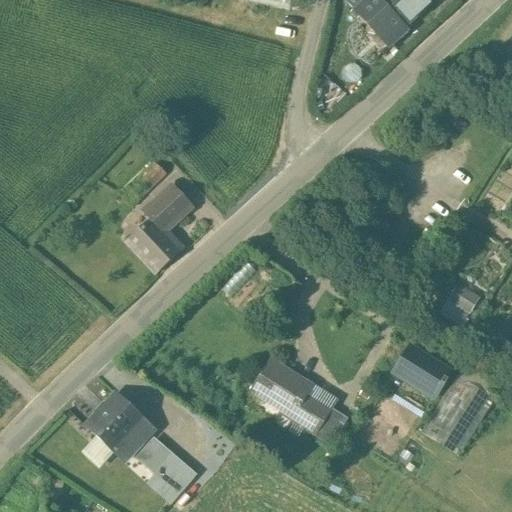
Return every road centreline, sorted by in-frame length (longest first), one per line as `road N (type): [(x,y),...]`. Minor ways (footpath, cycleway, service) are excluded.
road 1 (unclassified): [(0,458),(44,407),(312,163)]
road 2 (unclassified): [(312,163),(490,0)]
road 3 (unclassified): [(312,163),(295,111),(322,0)]
